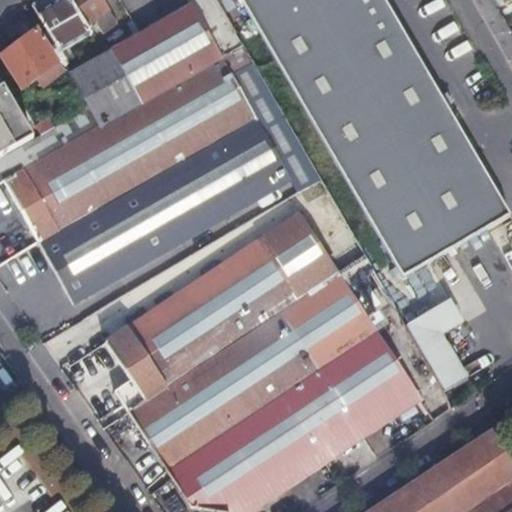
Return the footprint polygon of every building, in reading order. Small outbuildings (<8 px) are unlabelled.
[(66,3),(64,0),(46,0),(31,12),(63,58),(92,39),(88,34),(66,3)] [(99,0),(69,0),(66,3),(88,34),(110,16),(99,0)] [(245,0),(406,281),(511,220),(511,215),(389,0),(245,0)] [(190,10),(147,36),(106,60),(95,67),(122,118),(222,64),(190,10)] [(56,72),(42,49),(35,35),(2,55),(25,92),(56,72)] [(122,118),(102,131),(89,110),(44,138),(35,143),(0,164),(0,193),(10,187),(44,249),(262,127),(236,87),(222,64),(122,118)] [(262,127),(44,249),(88,328),(188,271),(174,247),(183,242),(188,251),(243,218),(238,210),(258,198),(290,179),(305,204),(329,190),(262,72),(236,87),(262,127)] [(0,164),(35,143),(0,85),(0,164)] [(258,198),(238,210),(243,218),(264,206),(258,198)] [(242,511),(418,392),(299,221),(109,346),(132,379),(113,391),(195,511),(242,511)] [(511,511),(511,457),(496,433),(413,489),(378,511),(511,511)]
